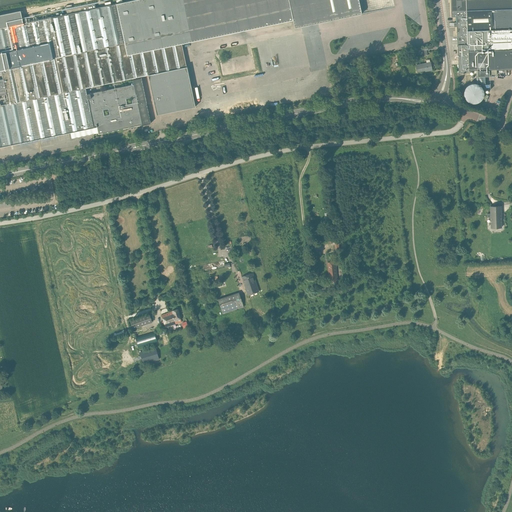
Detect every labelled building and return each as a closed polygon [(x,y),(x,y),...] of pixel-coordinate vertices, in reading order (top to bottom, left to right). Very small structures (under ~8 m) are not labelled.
[(0,69),(1,69),(2,72),(3,79),(0,79),(0,95),(6,94),(8,104),(0,105),(0,146),(97,126),(98,133),(99,134),(102,133),(126,128),(130,127),(131,128),(134,128),(135,126),(151,123),(141,78),(133,80),(134,84),(123,87),(87,94),(86,88),(141,77),(141,76),(149,75),(157,115),(196,107),(187,67),(186,65),(182,43),(188,42),(293,20),(295,28),(362,14),(359,0),(133,0),(96,8),(89,9),(89,6),(67,10),(67,14),(23,23),(22,15),(21,11),(0,14),(0,69)] [(511,0),(451,0),(452,17),(457,17),(457,22),(454,22),(455,26),(457,26),(458,36),(468,36),(468,44),(458,44),(459,73),(463,72),(463,73),(465,73),(465,72),(470,72),(470,70),(478,70),(478,76),(489,76),(489,70),(491,70),(491,74),(497,74),(497,69),(511,68),(511,0)] [(428,54),(427,50),(428,50),(427,47),(419,49),(419,52),(424,51),(425,55),(428,54)] [(431,62),(430,62),(429,59),(426,60),(427,63),(416,65),(418,72),(428,70),(428,71),(432,70),(431,62)] [(474,83),(472,83),(471,83),(470,83),(469,84),(468,84),(468,85),(467,85),(466,86),(466,87),(465,88),(465,89),(464,90),(464,91),(464,92),(464,93),(464,94),(464,95),(465,97),(465,98),(466,99),(467,100),(468,101),(469,101),(470,102),(471,102),(472,103),(473,103),(474,103),(475,103),(476,103),(477,103),(478,102),(479,102),(480,101),(481,101),(481,100),(482,99),(483,98),(483,97),(484,97),(484,96),(484,95),(484,94),(484,93),(484,92),(484,91),(484,90),(484,89),(483,89),(483,88),(482,87),(482,86),(481,86),(481,85),(480,85),(479,84),(478,83),(477,83),(476,83),(475,83),(474,83)] [(491,213),(487,213),(487,217),(491,217),(491,228),(502,227),(501,206),(491,206),(491,213)] [(328,235),(327,235),(328,242),(332,241),(334,240),(335,244),(336,253),(341,252),(339,240),(338,234),(333,235),(329,235),(328,235)] [(329,275),(326,275),(327,287),(338,286),(338,282),(336,262),(328,262),(329,275)] [(253,273),(241,277),(244,285),(256,281),(253,273)] [(256,281),(244,285),(248,295),(259,291),(256,281)] [(219,299),(218,299),(223,313),(236,309),(244,307),(239,292),(231,295),(222,298),(219,299)] [(172,311),(162,315),(166,327),(182,322),(178,309),(172,311)] [(153,322),(150,314),(142,316),(145,325),(153,322)] [(154,331),(136,336),(139,347),(157,342),(154,331)] [(143,364),(160,359),(156,347),(140,352),(143,364)]
